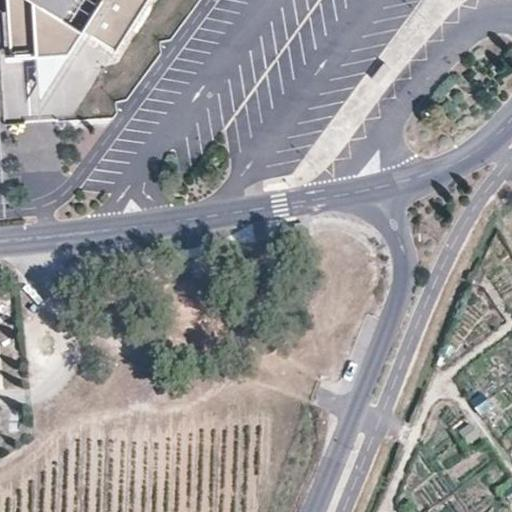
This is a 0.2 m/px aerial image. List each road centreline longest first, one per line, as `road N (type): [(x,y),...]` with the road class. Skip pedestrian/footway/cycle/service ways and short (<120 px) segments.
road 1 (residential): [(0,240),(382,186)]
road 2 (residential): [(382,186),(407,279),(311,511)]
road 3 (residential): [(382,186),(490,141),(511,115)]
